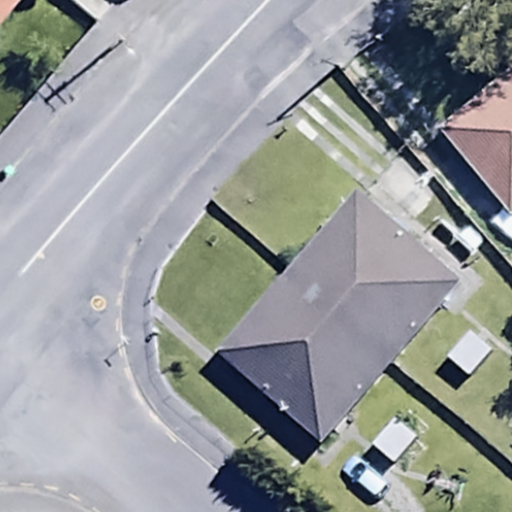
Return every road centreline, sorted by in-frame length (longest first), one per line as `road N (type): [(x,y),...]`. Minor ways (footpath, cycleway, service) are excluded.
road 1 (residential): [(264,0),(190,67),(0,296)]
road 2 (residential): [(165,511),(0,383)]
